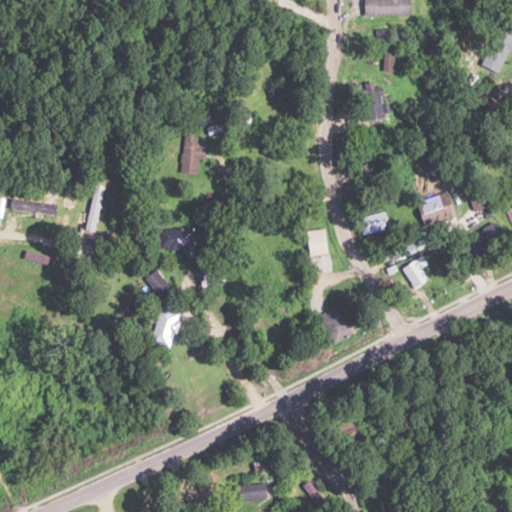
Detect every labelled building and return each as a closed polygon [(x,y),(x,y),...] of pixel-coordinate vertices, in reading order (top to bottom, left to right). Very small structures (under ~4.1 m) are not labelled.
[(377,46),(403,46),(403,27),(377,27),(377,46)] [(478,64),(495,73),(511,40),(511,35),(497,28),(478,64)] [(366,120),(383,116),(375,85),(357,90),(366,120)] [(204,128),(207,136),(250,120),(247,112),(204,128)] [(195,139),(188,135),(174,167),(192,176),(206,147),(194,141),(195,139)] [(454,216),(446,192),(415,202),(423,226),(454,216)] [(358,220),(364,237),(388,228),(382,211),(358,220)] [(501,234),(492,221),(466,240),(482,263),(492,257),(484,246),(501,234)] [(157,248),(193,248),(193,228),(157,228),(157,248)] [(422,269),(429,265),(423,255),(402,267),(415,289),(429,280),(422,269)] [(142,282),(160,293),(168,281),(150,269),(142,282)] [(318,316),(333,344),(352,333),(336,306),(318,316)] [(148,339),(167,346),(179,314),(160,307),(148,339)] [(258,326),(269,346),(288,335),(281,324),(278,326),(273,317),(258,326)] [(307,505),(319,498),(310,480),(297,487),(307,505)] [(264,483),(233,483),(233,499),(264,499),(264,483)]
